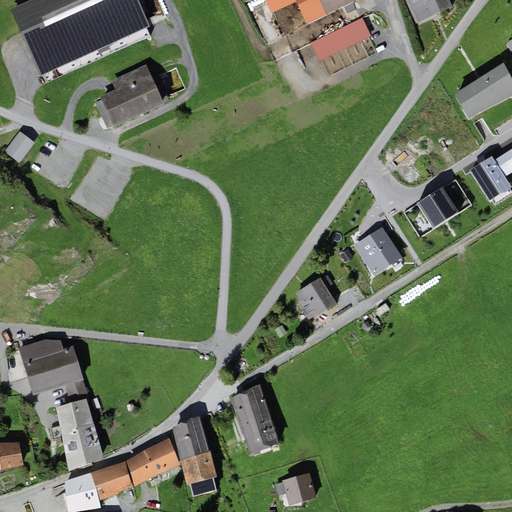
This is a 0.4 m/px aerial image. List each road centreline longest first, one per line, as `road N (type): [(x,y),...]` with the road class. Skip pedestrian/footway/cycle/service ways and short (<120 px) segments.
road 1 (unclassified): [(0,108),(208,183),(227,212),(219,347)]
road 2 (tertiary): [(0,500),(108,461),(161,431),(230,353)]
road 3 (tertiary): [(230,353),(365,163)]
road 4 (residential): [(0,326),(219,347)]
road 5 (tertiary): [(365,163),(480,0)]
road 6 (residential): [(365,163),(402,202),(511,133)]
